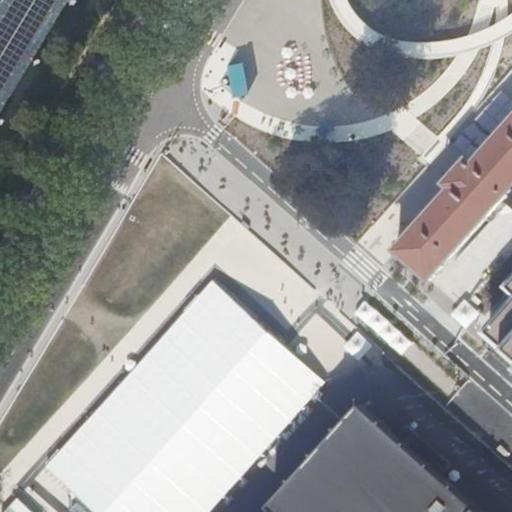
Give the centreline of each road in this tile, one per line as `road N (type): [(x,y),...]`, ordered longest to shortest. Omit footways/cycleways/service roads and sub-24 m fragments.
road 1 (residential): [(511,402),(169,97)]
road 2 (primary): [(169,97),(0,371)]
